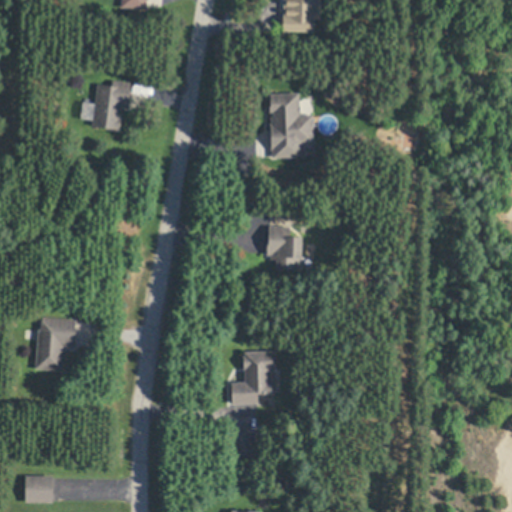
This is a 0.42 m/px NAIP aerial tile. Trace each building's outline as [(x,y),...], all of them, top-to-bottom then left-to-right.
[(147,0),(147,8),(123,7),(123,0),(147,0)] [(321,0),(321,16),(315,15),(315,30),(283,29),(283,0),(321,0)] [(131,82),(130,91),(131,92),(129,108),(123,107),(120,130),(93,127),(98,83),(113,85),(114,80),(131,82)] [(300,93),(300,115),(313,114),(314,143),(306,143),(306,157),(274,157),(273,149),(272,149),(271,124),(272,124),(272,116),(274,116),(274,112),(270,112),(270,101),(271,101),(271,94),(300,93)] [(302,238),(302,266),(277,266),(278,257),(273,257),(273,251),(269,251),(270,223),(291,224),(291,237),(302,238)] [(78,320),(76,347),(63,346),(63,351),(67,352),(66,366),(63,366),(63,371),(37,369),(40,330),(42,330),(43,317),(78,320)] [(259,403),(234,404),(233,383),(246,382),(245,352),(273,351),(274,373),(271,373),(272,394),(258,395),(259,403)] [(255,454),(234,455),(234,432),(254,431),(255,454)] [(53,477),(53,503),(27,503),(27,477),(53,477)]
